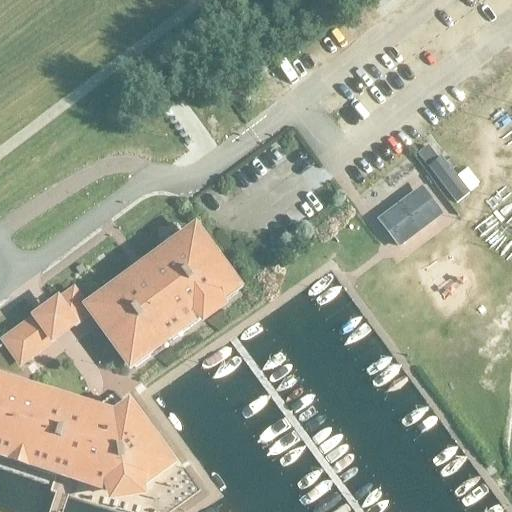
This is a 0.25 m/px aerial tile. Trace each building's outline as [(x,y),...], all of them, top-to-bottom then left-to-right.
[(443,149),(450,158),(463,148),(457,139),(443,149)] [(409,262),(450,229),(428,201),(386,234),(409,262)] [(194,236),(92,310),(131,364),(148,351),(153,356),(168,345),(165,339),(198,315),(203,319),(219,308),(216,302),(233,289),(194,236)] [(86,315),(87,315),(73,295),(57,306),(72,326),(73,325),(71,323),(82,316),(77,308),(79,306),(86,315)] [(38,320),(6,343),(21,363),(40,349),(33,340),(45,331),(52,340),(38,320)] [(110,401),(102,407),(97,422),(84,418),(70,413),(0,391),(0,454),(11,458),(9,465),(28,471),(31,465),(66,476),(71,477),(68,484),(78,487),(80,480),(112,491),(114,499),(140,495),(139,487),(167,466),(114,392),(107,397),(110,401)] [(192,510),(204,504),(197,489),(184,495),(192,510)]
